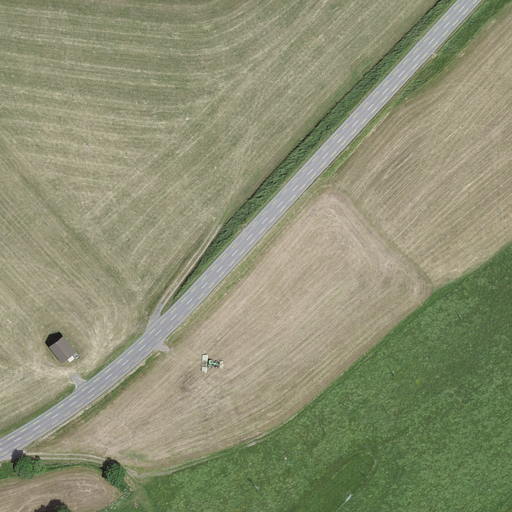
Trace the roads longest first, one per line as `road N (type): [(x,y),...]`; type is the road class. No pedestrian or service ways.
road 1 (secondary): [(0,449),(74,403),(182,311),(471,0)]
road 2 (track): [(137,477),(251,442),(306,409),(482,257)]
road 3 (track): [(0,452),(81,456),(137,477),(138,493),(109,511)]
